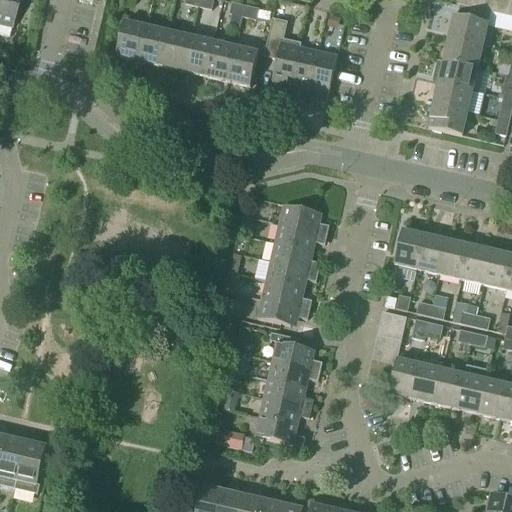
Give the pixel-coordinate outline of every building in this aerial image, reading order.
[(18,0),(0,0),(0,28),(12,31),(18,0)] [(198,11),(200,0),(186,0),(184,8),(198,11)] [(203,0),(200,0),(198,11),(212,14),(214,2),(203,0)] [(458,0),(456,9),(469,11),(471,0),(458,0)] [(484,0),(471,0),(469,11),(482,14),(484,0)] [(498,0),(484,0),(482,14),(494,17),(498,0)] [(511,0),(498,0),(494,17),(507,20),(511,0)] [(243,21),(245,9),(232,6),(229,18),(243,21)] [(245,9),(243,21),(256,24),(259,12),(245,9)] [(330,21),(328,29),(333,31),(337,29),(338,23),(330,21)] [(448,43),(482,51),(487,29),(453,21),(448,43)] [(279,98),(287,100),(297,102),(301,87),(320,92),(316,107),(326,109),(337,61),(300,53),(302,47),(284,43),(288,26),(273,23),(265,56),(279,59),(274,81),(282,83),(279,98)] [(116,61),(138,66),(146,32),(123,27),(116,61)] [(138,66),(161,71),(168,37),(146,32),(138,66)] [(161,71),(183,76),(190,43),(168,37),(161,71)] [(183,76),(205,81),(213,48),(190,43),(183,76)] [(448,43),(443,65),(477,73),(482,51),(448,43)] [(205,81),(227,86),(235,53),(213,48),(205,81)] [(250,91),(258,58),(235,53),(227,86),(250,91)] [(439,81),(438,88),(472,95),(477,73),(443,65),(442,67),(437,66),(434,80),(439,81)] [(438,88),(432,110),(467,118),(472,95),(438,88)] [(427,132),(462,140),(467,118),(432,110),(427,132)] [(500,111),(497,125),(508,127),(511,114),(500,111)] [(493,139),(505,141),(508,127),(497,125),(493,139)] [(316,217),(283,210),(279,229),(326,240),(329,231),(314,227),(316,217)] [(279,229),(274,248),(307,256),(309,246),(324,249),(326,240),(279,229)] [(394,269),(417,274),(424,241),(401,235),(394,269)] [(417,274),(439,280),(447,246),(424,241),(417,274)] [(439,280),(461,285),(469,251),(447,246),(439,280)] [(274,248),(270,267),(318,278),(320,268),(305,264),(307,256),(274,248)] [(461,285),(483,290),(491,256),(469,251),(461,285)] [(483,290),(505,295),(511,265),(511,260),(491,256),(483,290)] [(242,260),(233,258),(228,276),(237,278),(242,260)] [(270,267),(266,285),(299,293),(301,283),(316,287),(318,278),(270,267)] [(237,278),(228,276),(226,287),(224,295),(225,295),(234,297),(239,279),(237,278)] [(266,285),(261,304),(309,315),(312,305),(297,302),(299,293),(266,285)] [(384,311),(394,313),(397,302),(387,299),(384,311)] [(407,317),(407,316),(410,302),(398,300),(395,314),(407,317)] [(257,323),(287,330),(290,330),(292,321),(307,324),(309,315),(261,304),(257,323)] [(432,310),(432,309),(418,306),(415,318),(429,321),(432,310)] [(446,313),(432,310),(429,321),(443,324),(446,313)] [(406,321),(383,316),(380,328),(403,333),(406,321)] [(463,317),(460,328),(474,331),(477,320),(463,317)] [(490,323),(477,320),(474,331),(487,334),(490,323)] [(425,345),(426,339),(429,327),(415,324),(413,336),(412,342),(425,345)] [(440,342),(443,330),(429,327),(426,339),(440,342)] [(380,328),(377,340),(400,345),(403,333),(380,328)] [(457,346),(471,349),(473,337),(460,334),(457,346)] [(484,352),(487,340),(473,337),(471,349),(484,352)] [(271,338),(271,339),(269,345),(277,347),(272,366),(320,377),(322,368),(307,364),(309,354),(298,351),(299,344),(271,338)] [(377,340),(374,352),(397,357),(398,353),(400,345),(377,340)] [(511,343),(504,341),(504,344),(502,353),(511,355),(511,343)] [(374,352),(372,363),(395,369),(396,362),(397,357),(374,352)] [(411,403),(433,408),(441,374),(442,374),(444,364),(422,358),(411,403)] [(411,403),(419,367),(396,362),(395,369),(392,380),(389,392),(390,392),(389,398),(411,403)] [(245,366),(234,363),(231,376),(242,378),(245,366)] [(372,363),(369,375),(392,380),(395,369),(372,363)] [(272,366),(268,384),(301,392),(303,382),(318,386),(320,377),(272,366)] [(464,379),(456,413),(478,419),(486,385),(488,374),(466,369),(464,379)] [(433,408),(456,413),(464,379),(442,374),(441,374),(433,408)] [(369,375),(366,386),(366,387),(389,392),(392,380),(369,375)] [(268,384),(264,403),(311,413),(313,405),(298,401),(301,392),(268,384)] [(478,419),(500,424),(508,390),(486,385),(478,419)] [(511,390),(508,390),(500,424),(511,426),(511,390)] [(239,396),(225,393),(220,412),(234,415),(239,396)] [(264,403),(259,422),(292,429),(294,420),(309,423),(311,413),(264,403)] [(255,441),(287,449),(303,452),(305,442),(290,439),(292,429),(259,422),(255,441)] [(244,438),(225,434),(222,449),(241,453),(244,438)] [(0,490),(14,494),(25,447),(5,443),(0,465),(0,490)] [(45,452),(25,447),(14,494),(37,499),(39,490),(36,489),(45,452)] [(220,511),(224,495),(203,491),(200,506),(190,504),(188,511),(220,511)] [(220,511),(240,511),(243,500),(224,495),(220,511)] [(511,511),(511,504),(490,499),(490,500),(487,511),(511,511)] [(240,511),(260,511),(262,504),(243,500),(240,511)]
